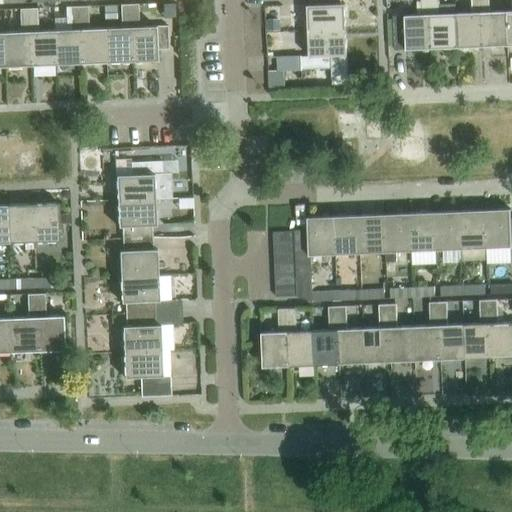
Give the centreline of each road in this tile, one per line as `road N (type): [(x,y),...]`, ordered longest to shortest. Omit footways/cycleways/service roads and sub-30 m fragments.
road 1 (residential): [(232,445),(220,214),(236,197),(240,176),(233,0)]
road 2 (residential): [(511,449),(232,445)]
road 3 (residential): [(232,445),(0,441)]
